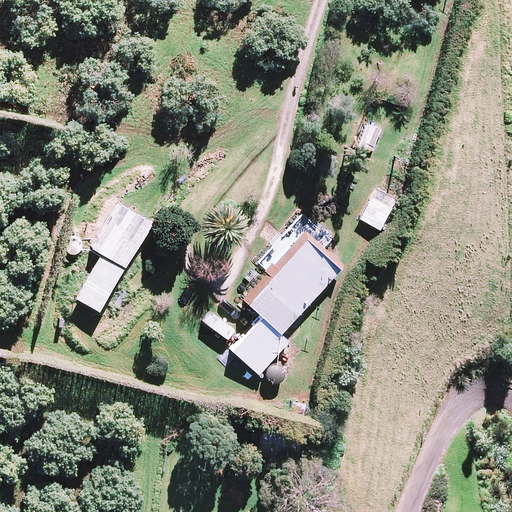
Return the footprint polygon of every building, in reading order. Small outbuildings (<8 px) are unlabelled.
[(382,118),(367,112),(355,143),(370,149),(382,118)] [(393,196),(375,186),(358,216),(376,226),(393,196)] [(149,220),(115,199),(88,243),(99,249),(72,293),(96,307),(149,220)] [(256,371),(258,369),(270,355),(284,367),(298,350),(276,330),(335,264),(318,248),(328,237),(302,214),(258,263),(266,271),(242,298),(259,313),(229,347),(256,371)] [(283,464),(287,464),(293,461),(294,460),(297,458),(299,454),(301,451),(303,447),(303,443),(303,439),(303,435),(301,431),(299,428),(296,425),(293,422),(290,420),(286,419),(282,418),(278,418),(274,419),(270,421),(267,423),(264,425),(261,428),(259,432),(258,436),(257,440),(257,444),(258,448),(259,451),(261,455),(264,458),(267,460),(271,462),(275,464),(279,464),(283,464)]
